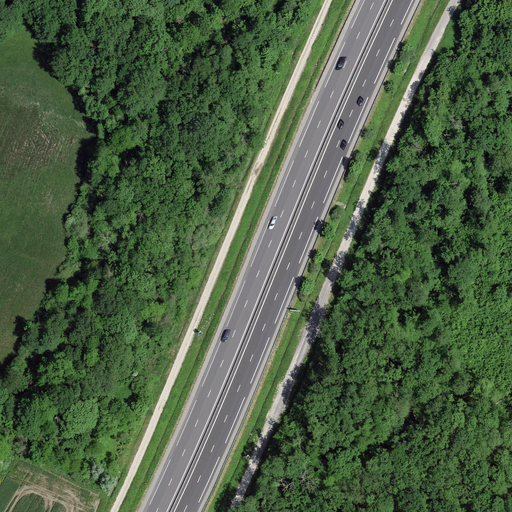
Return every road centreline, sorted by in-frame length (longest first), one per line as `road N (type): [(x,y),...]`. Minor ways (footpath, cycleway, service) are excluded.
road 1 (track): [(234,511),(456,0)]
road 2 (trunk): [(373,0),(154,511)]
road 3 (trunk): [(187,511),(406,0)]
road 4 (track): [(330,0),(115,511)]
